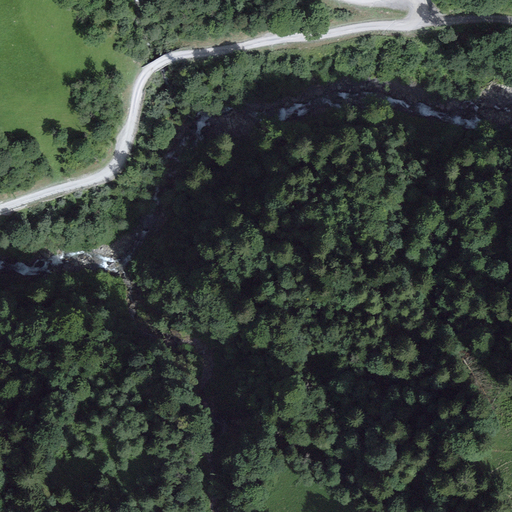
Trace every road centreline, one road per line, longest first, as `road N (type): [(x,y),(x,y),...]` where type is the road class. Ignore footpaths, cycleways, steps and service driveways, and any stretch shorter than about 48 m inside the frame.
road 1 (track): [(421,24),(260,40),(175,55),(148,68)]
road 2 (track): [(0,207),(105,173),(148,68)]
